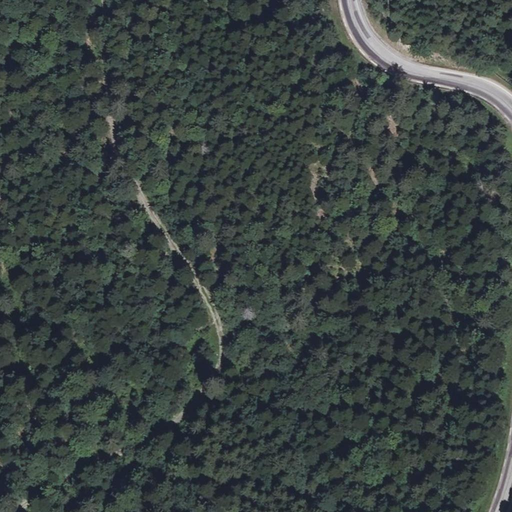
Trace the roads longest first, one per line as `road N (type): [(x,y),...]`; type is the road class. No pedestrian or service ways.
road 1 (track): [(102,0),(111,124),(148,207),(216,316),(221,363),(182,415),(13,511)]
road 2 (secondary): [(511,110),(486,89),(398,67),(358,29),(349,0)]
